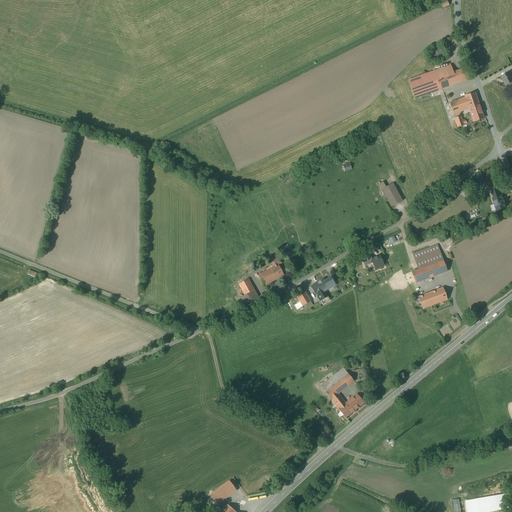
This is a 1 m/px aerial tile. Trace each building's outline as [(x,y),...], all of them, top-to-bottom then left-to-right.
[(439,48),(438,47),(437,47),(435,47),(434,48),(433,49),(432,49),(431,50),(431,51),(430,51),(430,52),(430,53),(430,54),(430,55),(430,56),(430,57),(431,58),(431,59),(432,59),(433,60),(434,61),(435,61),(436,61),(437,61),(438,61),(439,61),(440,60),(441,60),(442,59),(442,58),(443,58),(443,57),(443,56),(444,55),(444,54),(444,53),(443,52),(443,51),(442,50),(441,49),(440,48),(439,48)] [(451,66),(436,71),(442,89),(470,79),(466,68),(453,72),(451,66)] [(436,71),(409,80),(415,98),(442,89),(436,71)] [(509,72),(501,77),(506,86),(511,83),(511,77),(509,72)] [(475,93),(465,97),(450,103),(454,114),(464,111),(469,109),(479,105),(475,93)] [(479,105),(469,109),(471,112),(472,117),(474,122),(484,118),(482,114),(479,105)] [(461,116),(455,118),(458,128),(464,125),(464,124),(467,123),(466,121),(463,122),(461,116)] [(481,173),(474,175),(477,182),(484,180),(481,173)] [(393,184),(382,190),(391,207),(403,201),(393,184)] [(500,197),(489,201),(493,213),(504,208),(500,197)] [(438,245),(412,254),(415,263),(422,260),(425,267),(412,272),(416,283),(447,271),(438,245)] [(370,256),(362,259),(365,266),(372,262),(371,260),(372,260),(370,256)] [(372,260),(371,260),(372,262),(376,269),(384,266),(379,256),(372,260)] [(284,275),(278,265),(282,263),(278,257),(270,261),(274,267),(267,271),(273,281),(284,275)] [(267,271),(258,276),(264,287),(273,281),(267,271)] [(322,280),(311,287),(316,295),(317,295),(323,305),(330,301),(325,292),(335,285),(331,277),(323,282),(322,280)] [(248,279),(239,284),(245,295),(254,290),(248,279)] [(443,288),(431,293),(419,298),(423,309),(435,304),(436,306),(429,309),(432,316),(451,309),(443,288)] [(254,290),(245,295),(239,298),(243,306),(258,298),(254,290)] [(304,291),(296,296),(303,306),(311,302),(304,291)] [(355,379),(344,364),(321,382),(332,397),(337,403),(345,397),(340,391),(355,379)] [(354,390),(345,397),(354,409),(363,402),(354,390)] [(354,409),(345,397),(337,403),(345,416),(354,409)] [(229,476),(210,491),(219,502),(238,488),(229,476)] [(240,511),(229,500),(216,511),(240,511)] [(463,511),(464,503),(458,502),(456,511),(463,511)]
